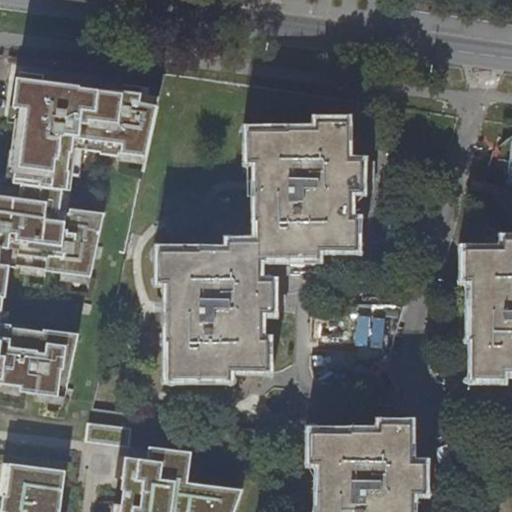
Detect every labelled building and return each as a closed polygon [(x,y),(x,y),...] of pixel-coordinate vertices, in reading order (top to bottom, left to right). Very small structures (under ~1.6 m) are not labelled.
[(27,180),(26,189),(73,195),(79,152),(146,164),(161,94),(147,92),(149,86),(109,81),(110,74),(22,63),(16,118),(10,168),(20,170),(17,180),(27,180)] [(168,339),(171,339),(170,380),(229,381),(229,370),(268,370),(268,340),(264,340),(263,311),(275,311),(275,281),(261,281),(260,259),(319,258),(319,250),(359,249),(359,219),(352,219),(352,190),(363,189),(363,159),(349,159),(349,140),(349,120),(318,119),(318,126),(288,127),(288,130),(249,130),(249,161),(256,161),(256,181),(256,190),(257,220),(260,220),(260,240),(230,241),(230,248),(200,248),(200,250),(161,251),(160,281),(168,281),(168,302),(168,311),(168,339)] [(0,322),(5,323),(12,270),(92,279),(107,210),(72,206),(73,195),(26,189),(0,185),(0,322)] [(511,372),(511,241),(502,241),(502,250),(462,250),(463,281),(470,281),(470,309),(470,340),(473,340),(473,381),(503,380),(503,373),(511,372)] [(0,391),(65,400),(80,333),(5,323),(0,322),(0,391)] [(130,428),(89,423),(87,442),(128,447),(130,428)] [(319,511),(414,511),(415,494),(427,494),(427,464),(412,464),(412,423),(383,423),(383,430),(352,431),(353,433),(312,433),(312,464),(320,464),(320,494),(319,511)] [(149,462),(128,460),(124,481),(133,482),(132,492),(125,491),(122,511),(235,511),(242,493),(189,485),(192,455),(151,450),(149,462)] [(62,511),(68,472),(11,466),(5,511),(62,511)]
